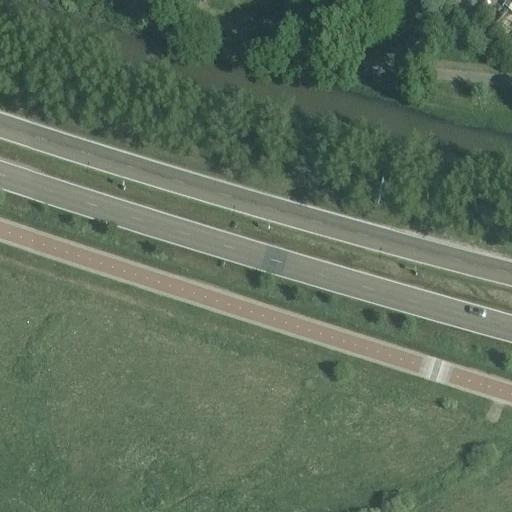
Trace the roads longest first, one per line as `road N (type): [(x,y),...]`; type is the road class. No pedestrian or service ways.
road 1 (unclassified): [(0,229),(511,393)]
road 2 (primary): [(0,174),(511,328)]
road 3 (primary): [(511,274),(0,124)]
